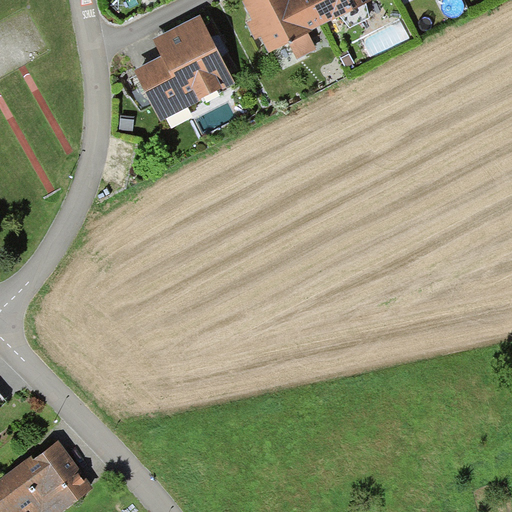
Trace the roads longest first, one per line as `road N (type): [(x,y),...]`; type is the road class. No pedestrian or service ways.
road 1 (residential): [(90,50),(94,148),(66,219),(24,287),(0,309)]
road 2 (residential): [(0,337),(155,511)]
